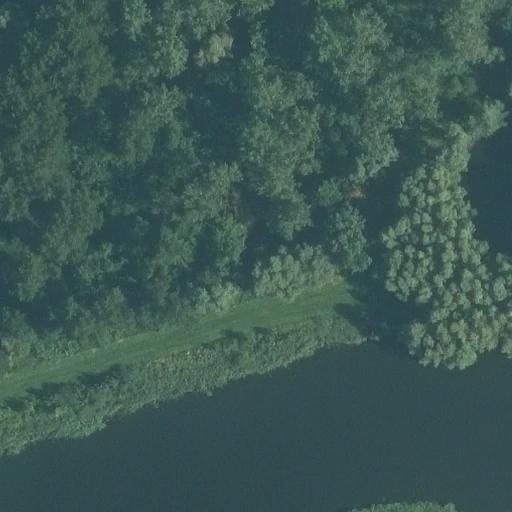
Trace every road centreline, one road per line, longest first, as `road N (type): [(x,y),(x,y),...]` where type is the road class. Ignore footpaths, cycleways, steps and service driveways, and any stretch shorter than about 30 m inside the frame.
road 1 (track): [(0,395),(334,301),(398,220),(477,96),(511,73)]
road 2 (track): [(334,301),(511,314)]
